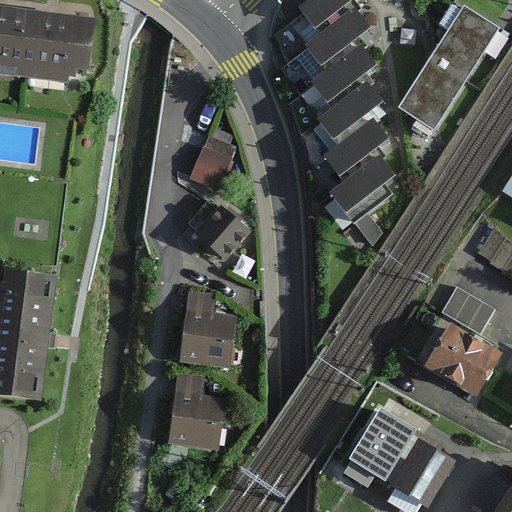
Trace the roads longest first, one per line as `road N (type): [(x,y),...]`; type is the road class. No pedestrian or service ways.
road 1 (tertiary): [(294,511),(296,364),(283,197),(255,90),(224,31)]
road 2 (residential): [(224,31),(179,110),(165,171),(166,221),(173,252),(256,303)]
road 3 (track): [(133,511),(173,252)]
road 4 (residential): [(511,433),(404,377)]
